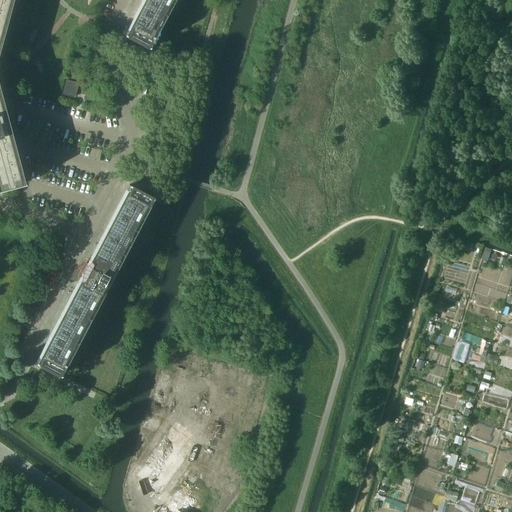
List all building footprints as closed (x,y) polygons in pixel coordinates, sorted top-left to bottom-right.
[(0,0),(0,34),(9,0),(0,0)] [(150,44),(173,0),(141,0),(123,35),(148,48),(150,44)] [(74,97),(78,84),(65,81),(62,94),(74,97)] [(0,190),(22,185),(1,107),(0,102),(0,190)] [(60,375),(110,278),(152,198),(128,185),(35,362),(60,375)] [(183,460),(176,455),(188,438),(171,426),(135,476),(160,493),(183,460)] [(184,511),(190,505),(191,507),(196,501),(185,493),(175,508),(168,503),(164,508),(165,509),(163,511),(184,511)]
